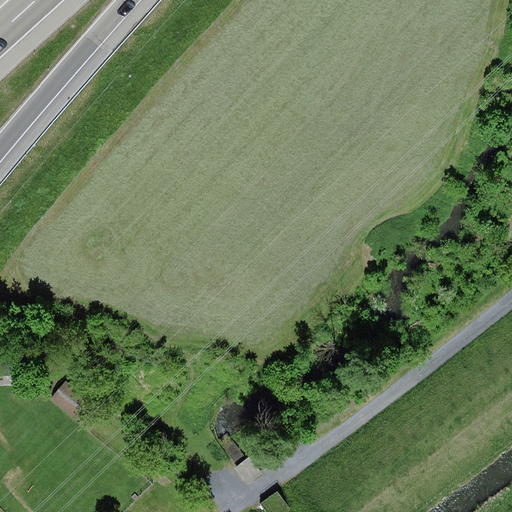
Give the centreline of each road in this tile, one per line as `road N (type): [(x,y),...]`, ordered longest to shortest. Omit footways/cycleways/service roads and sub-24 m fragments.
road 1 (track): [(511,299),(239,511)]
road 2 (motorway): [(0,155),(132,0)]
